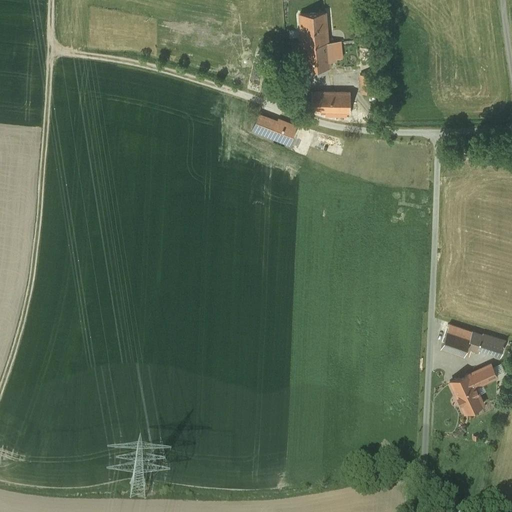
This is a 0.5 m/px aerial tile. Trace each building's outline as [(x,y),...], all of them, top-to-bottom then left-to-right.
[(326,12),(300,13),(305,72),(330,70),(326,12)] [(350,92),(312,91),(311,110),(349,111),(350,92)] [(297,126),(259,111),(252,129),(290,144),(297,126)] [(449,324),(441,346),(464,354),(467,347),(478,351),(479,348),(500,355),(506,341),(483,333),(482,335),(449,324)] [(491,363),(451,381),(465,412),(483,403),(476,386),(497,377),(491,363)]
